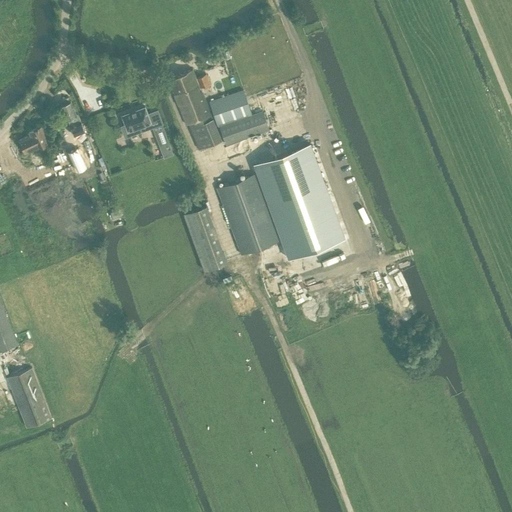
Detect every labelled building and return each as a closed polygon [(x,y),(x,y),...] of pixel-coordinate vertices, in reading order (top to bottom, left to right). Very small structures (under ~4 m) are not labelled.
[(196,77),(193,68),(168,79),(187,124),(188,123),(199,149),(222,140),(211,114),(202,92),(200,92),(198,88),(202,86),(203,88),(211,85),(206,73),(196,77)] [(217,124),(250,113),(246,101),(247,101),(243,89),(209,101),(217,124)] [(70,100),(67,97),(61,99),(61,104),(60,104),(67,119),(69,117),(71,121),(69,121),(75,135),(85,131),(77,113),(76,114),(70,100)] [(163,156),(172,152),(162,124),(163,124),(157,109),(148,113),(145,106),(121,115),(124,123),(120,125),(124,137),(152,127),(163,156)] [(226,144),(269,129),(262,110),(219,126),(226,144)] [(37,147),(49,141),(41,125),(29,131),(30,134),(19,139),(25,152),(36,147),(37,147)] [(77,148),(68,152),(77,170),(86,166),(77,148)] [(241,254),(280,240),(255,173),(216,187),(241,254)] [(227,262),(207,205),(183,213),(204,270),(227,262)] [(0,351),(17,344),(0,299),(0,351)] [(34,366),(3,378),(22,428),(54,416),(34,366)]
